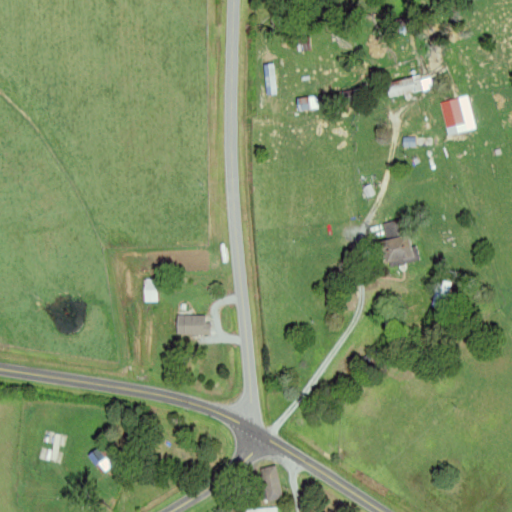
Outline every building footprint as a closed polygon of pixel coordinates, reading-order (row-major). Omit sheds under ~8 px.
[(450,81),(479,73),(471,44),(442,53),(450,81)] [(384,83),(387,97),(414,90),(411,76),(384,83)] [(435,99),(444,134),(467,128),(458,94),(435,99)] [(296,110),(308,107),(306,96),(294,99),(296,110)] [(415,260),(413,236),(382,238),(384,263),(415,260)] [(155,279),(142,279),(142,301),(155,301),(155,279)] [(207,316),(174,316),(174,335),(207,335),(207,316)] [(280,499),(274,466),(259,469),(264,502),(280,499)]
